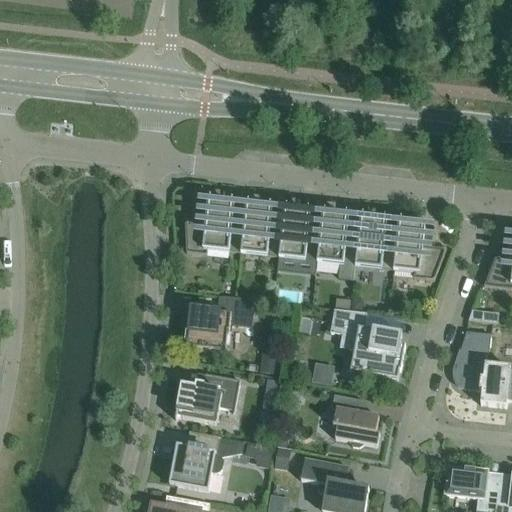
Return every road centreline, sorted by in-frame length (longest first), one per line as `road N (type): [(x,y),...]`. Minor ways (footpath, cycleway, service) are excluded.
road 1 (residential): [(114,511),(145,382),(150,160)]
road 2 (residential): [(487,198),(150,160)]
road 3 (residential): [(4,143),(16,247),(12,364),(0,423)]
road 4 (residential): [(411,430),(419,385),(487,198)]
road 5 (secondary): [(368,115),(159,77)]
road 6 (secondary): [(157,104),(368,115)]
road 7 (secondary): [(159,77),(2,57)]
road 8 (secondary): [(0,86),(157,104)]
road 9 (residential): [(150,160),(4,143)]
road 10 (secondary): [(511,131),(368,115)]
